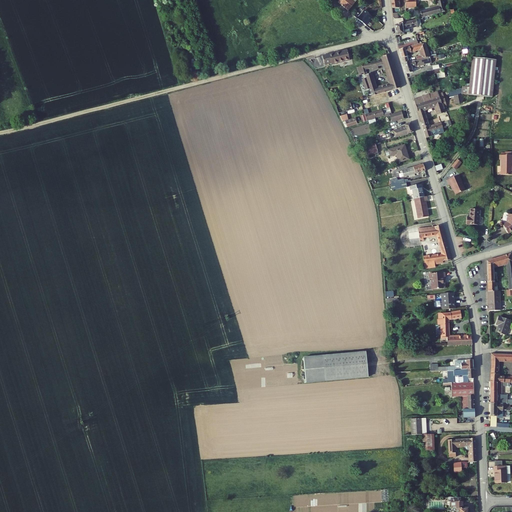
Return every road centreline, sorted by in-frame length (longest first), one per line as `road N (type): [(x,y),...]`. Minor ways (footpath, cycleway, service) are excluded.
road 1 (residential): [(458,263),(407,94)]
road 2 (residential): [(482,501),(477,350)]
